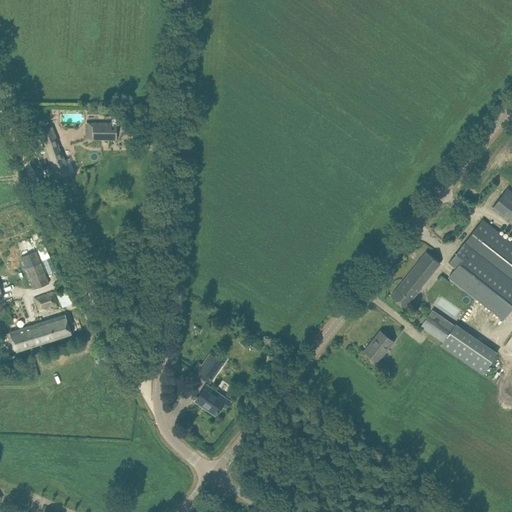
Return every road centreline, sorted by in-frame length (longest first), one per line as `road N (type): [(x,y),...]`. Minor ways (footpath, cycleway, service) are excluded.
road 1 (tertiary): [(215,476),(511,113)]
road 2 (tertiary): [(152,403),(189,0)]
road 3 (unclassified): [(32,156),(119,356),(152,403)]
